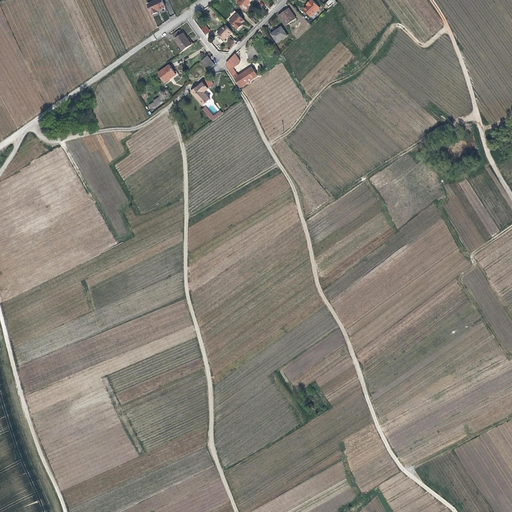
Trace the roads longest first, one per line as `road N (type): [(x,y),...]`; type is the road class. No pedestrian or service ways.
road 1 (track): [(0,173),(31,122),(49,141),(135,129),(220,59),(292,185),(320,292),(383,439),(403,468),(456,511)]
road 2 (track): [(170,105),(185,172),(185,283),(211,386),(212,446),(236,511)]
road 3 (track): [(267,144),(287,133),(329,84),(372,58),(396,24),(420,44),(446,26)]
road 4 (track): [(511,199),(488,156),(459,54),(431,0)]
road 5 (track): [(65,511),(19,389),(0,310)]
road 6 (unclassified): [(31,122),(189,13)]
road 7 (unclassified): [(189,13),(220,59),(283,0)]
